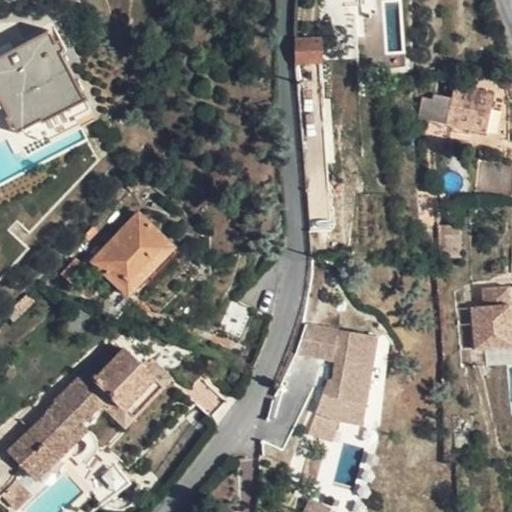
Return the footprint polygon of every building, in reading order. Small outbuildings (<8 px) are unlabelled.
[(0,100),(17,132),(39,121),(85,98),(49,30),(0,55),(0,100)] [(295,39),(296,65),(317,65),(319,99),(334,99),(333,81),(327,81),(326,64),(321,64),(319,39),(295,39)] [(445,84),(441,98),(452,100),(454,86),(445,84)] [(493,95),(454,86),(452,100),(441,98),(436,124),(485,134),(493,95)] [(89,106),(85,98),(39,121),(44,129),(89,106)] [(173,245),(138,212),(92,260),(126,293),(173,245)] [(437,260),(443,260),(460,259),(460,238),(436,238),(437,260)] [(86,269),(76,259),(62,273),(72,284),(86,269)] [(511,283),(481,286),(482,305),(469,306),(473,351),(511,348),(511,283)] [(239,336),(250,307),(232,299),(220,328),(239,336)] [(369,358),(298,332),(286,362),(323,376),(334,379),(324,398),(314,393),(296,424),(318,435),(339,443),(369,358)] [(48,411),(49,413),(9,451),(36,478),(85,429),(80,423),(111,393),(126,407),(153,378),(124,350),(111,362),(102,354),(56,400),(57,402),(48,411)] [(334,379),(323,376),(314,393),(324,398),(334,379)] [(209,418),(226,400),(202,377),(186,395),(209,418)] [(307,454),(318,435),(296,424),(286,443),(307,454)] [(128,483),(117,470),(100,486),(110,499),(128,483)]
